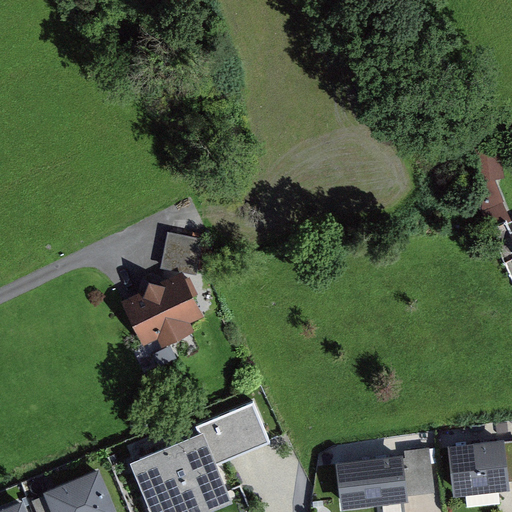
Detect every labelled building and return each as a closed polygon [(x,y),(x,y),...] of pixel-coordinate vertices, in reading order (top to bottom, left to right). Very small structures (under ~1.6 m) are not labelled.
[(482,218),(506,218),(506,154),(482,154),(482,218)] [(212,237),(177,230),(170,266),(192,270),(205,273),(212,237)] [(192,270),(128,297),(150,341),(165,333),(170,343),(202,327),(198,319),(216,311),(192,270)] [(208,432),(215,428),(228,460),(278,440),(262,402),(205,425),(208,432)] [(208,432),(142,459),(163,511),(213,511),(244,499),(228,460),(215,428),(208,432)] [(501,437),(444,442),(450,496),(509,490),(508,481),(511,480),(511,440),(502,441),(501,437)] [(431,449),(332,461),(338,509),(406,500),(405,495),(437,491),(431,449)] [(54,489),(63,511),(129,511),(110,466),(54,489)] [(0,511),(39,511),(34,498),(0,511)]
